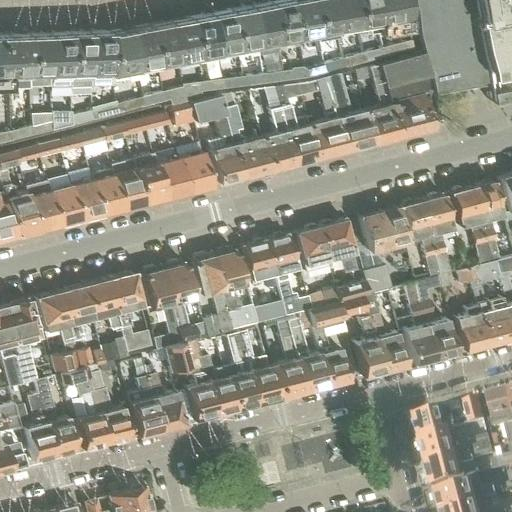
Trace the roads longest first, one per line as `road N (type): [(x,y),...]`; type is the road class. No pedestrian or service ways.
road 1 (residential): [(0,269),(511,137)]
road 2 (residential): [(164,450),(378,399)]
road 3 (residential): [(0,491),(164,450)]
road 4 (residential): [(398,477),(262,511)]
road 5 (residential): [(378,399),(511,360)]
